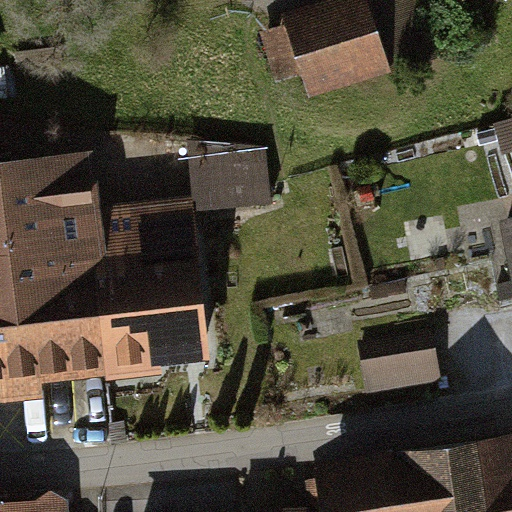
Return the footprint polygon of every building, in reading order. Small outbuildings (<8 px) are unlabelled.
[(324,0),(286,12),(311,92),(401,64),(380,0),(324,0)] [(262,150),(194,146),(200,207),(268,201),(262,150)] [(0,375),(101,365),(85,215),(80,166),(0,174),(0,375)] [(85,215),(101,365),(205,354),(191,204),(85,215)] [(359,341),(368,394),(443,382),(434,329),(359,341)] [(511,511),(511,433),(316,464),(323,511),(511,511)] [(0,511),(69,511),(69,502),(53,492),(37,503),(0,503),(0,511)]
